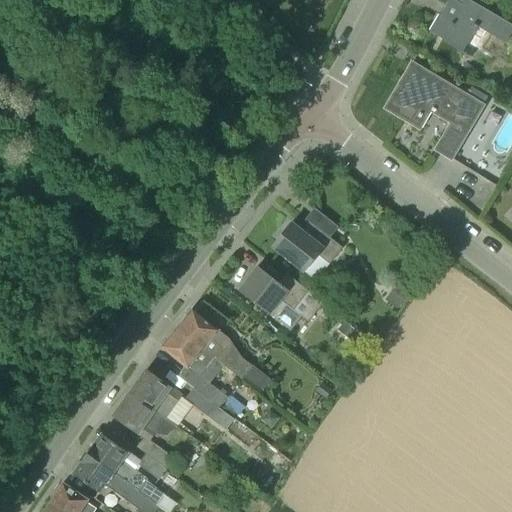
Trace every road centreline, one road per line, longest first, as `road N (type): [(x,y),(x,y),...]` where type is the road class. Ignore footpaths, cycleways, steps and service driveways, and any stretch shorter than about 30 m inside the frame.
road 1 (tertiary): [(12,511),(175,278),(309,115)]
road 2 (residential): [(511,275),(309,115)]
road 3 (tertiary): [(309,115),(381,0)]
